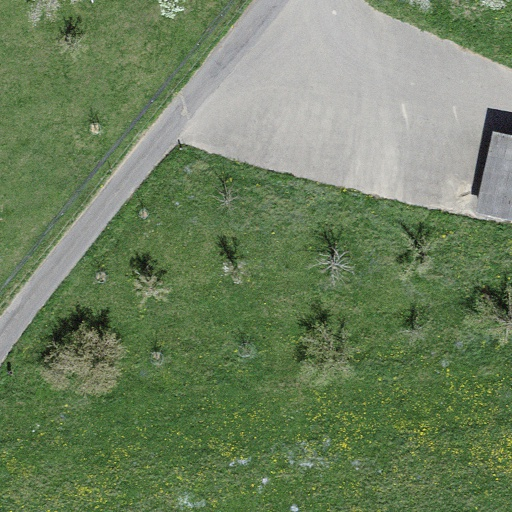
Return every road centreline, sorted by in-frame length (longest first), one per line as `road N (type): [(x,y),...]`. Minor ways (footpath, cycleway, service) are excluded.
road 1 (unclassified): [(0,348),(21,310),(277,0)]
road 2 (track): [(233,53),(405,78),(511,104)]
